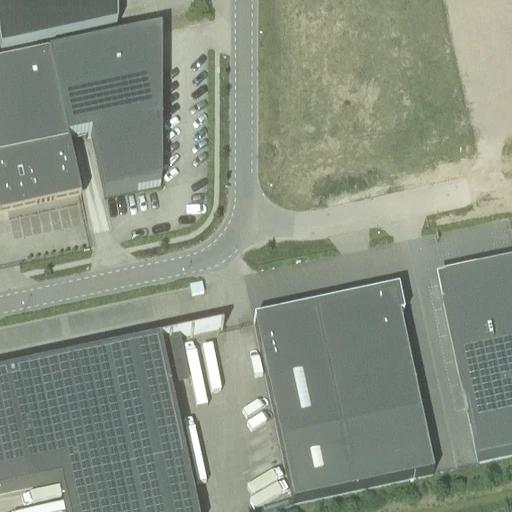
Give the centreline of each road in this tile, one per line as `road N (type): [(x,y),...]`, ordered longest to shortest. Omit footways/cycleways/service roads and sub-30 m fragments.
road 1 (unclassified): [(0,305),(218,256),(245,221)]
road 2 (unknown): [(383,212),(444,445)]
road 3 (unclassified): [(245,221),(243,0)]
road 4 (unclassified): [(446,204),(288,225),(245,221)]
